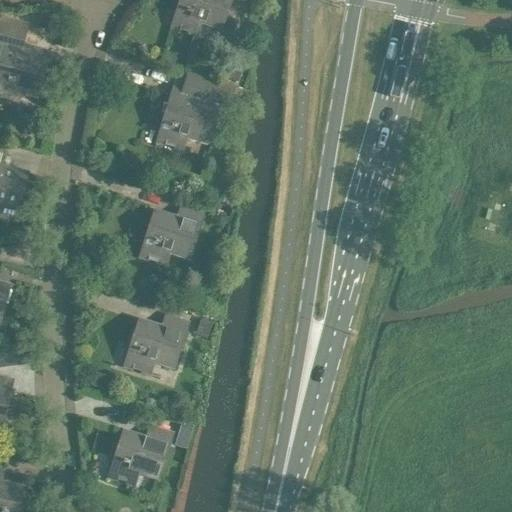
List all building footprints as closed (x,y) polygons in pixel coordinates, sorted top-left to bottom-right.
[(179,0),(171,25),(196,33),(200,22),(221,28),(230,0),(179,0)] [(0,96),(18,100),(35,104),(42,77),(34,74),(42,48),(21,42),(28,19),(0,12),(0,96)] [(145,43),(137,45),(141,55),(148,53),(145,43)] [(230,67),(227,77),(238,81),(242,71),(230,67)] [(170,94),(156,140),(182,148),(186,136),(205,142),(217,104),(230,108),(237,84),(186,68),(182,82),(175,80),(170,94)] [(0,216),(13,220),(26,174),(13,170),(0,166),(0,216)] [(153,209),(140,255),(166,263),(169,251),(189,257),(203,211),(180,204),(176,216),(153,209)] [(213,207),(210,216),(219,219),(222,210),(213,207)] [(138,318),(123,364),(149,373),(153,361),(173,367),(188,322),(165,314),(161,326),(138,318)] [(199,319),(195,333),(207,336),(211,323),(199,319)] [(17,348),(0,349),(0,365),(19,363),(17,348)] [(108,389),(112,376),(95,371),(91,384),(108,389)] [(0,431),(10,389),(0,386),(0,431)] [(182,420),(174,443),(186,447),(193,424),(182,420)] [(123,430),(108,475),(134,484),(138,472),(158,478),(172,432),(149,425),(146,437),(123,430)] [(0,469),(0,511),(16,511),(23,488),(0,482),(0,480),(3,470),(0,469)]
